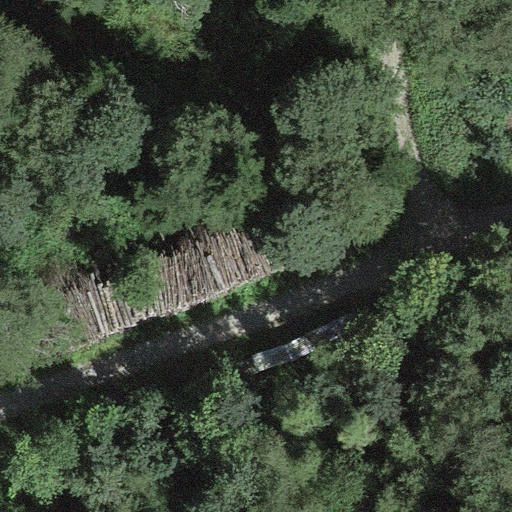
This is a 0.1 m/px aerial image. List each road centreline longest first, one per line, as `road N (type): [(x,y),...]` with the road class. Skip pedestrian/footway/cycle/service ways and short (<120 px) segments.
road 1 (track): [(511,229),(0,402)]
road 2 (track): [(374,0),(425,259)]
